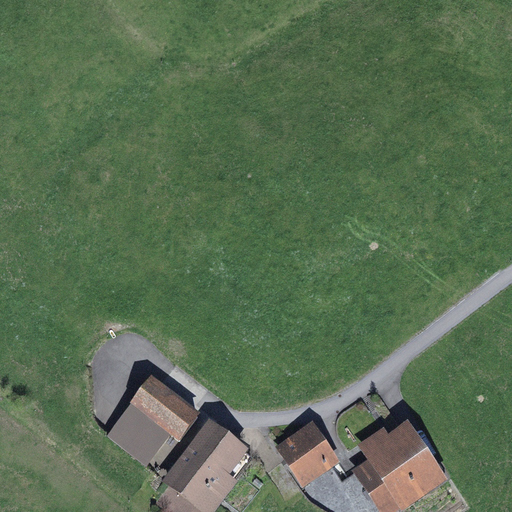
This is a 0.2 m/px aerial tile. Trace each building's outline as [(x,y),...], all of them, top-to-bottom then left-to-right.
[(172,436),(180,442),(197,420),(150,383),(133,405),(172,436)] [(150,463),(172,436),(133,405),(111,433),(150,463)] [(169,485),(202,511),(210,511),(251,461),(210,428),(186,458),(188,460),(169,485)] [(283,452),(303,482),(329,465),(309,435),(283,452)] [(375,462),(360,472),(387,511),(391,511),(424,491),(437,483),(425,465),(406,436),(389,447),(384,439),(368,450),(375,462)] [(428,497),(447,485),(431,461),(425,465),(437,483),(424,491),(428,497)]
